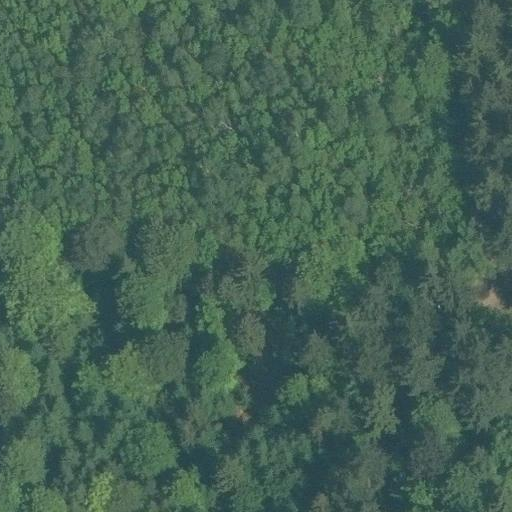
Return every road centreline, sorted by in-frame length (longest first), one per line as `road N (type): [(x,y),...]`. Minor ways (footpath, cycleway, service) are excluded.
road 1 (track): [(0,246),(499,309)]
road 2 (track): [(499,309),(426,0)]
